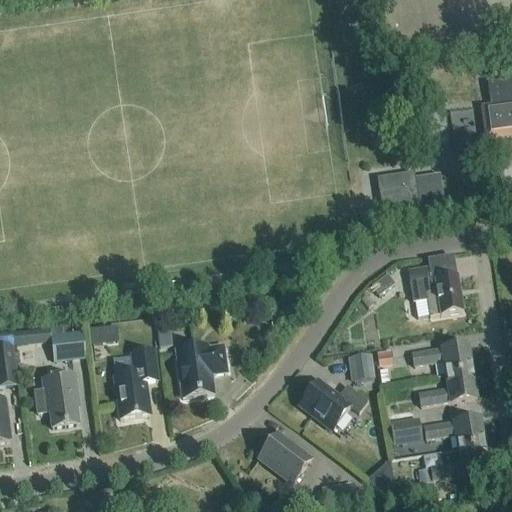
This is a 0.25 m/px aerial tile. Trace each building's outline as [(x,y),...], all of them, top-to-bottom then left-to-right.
[(481,110),(485,143),(511,139),(511,82),(487,86),(490,109),(481,110)] [(413,176),(376,182),(383,225),(420,219),(413,176)] [(440,319),(462,316),(456,280),(431,285),(429,272),(397,277),(400,291),(423,287),(429,321),(440,319)] [(387,278),(371,290),(378,300),(394,288),(387,278)] [(287,329),(285,315),(269,317),(271,331),(287,329)] [(12,339),(13,352),(51,348),(53,364),(85,361),(82,337),(64,339),(63,332),(63,331),(51,332),(51,334),(51,335),(12,339)] [(91,333),(92,348),(101,347),(100,332),(91,333)] [(159,351),(172,350),(170,333),(157,335),(159,351)] [(442,366),(444,381),(472,376),(467,348),(411,357),(413,370),(442,366)] [(182,402),(214,398),(211,379),(227,377),(223,349),(207,352),(207,350),(175,355),(182,402)] [(0,390),(17,388),(12,353),(0,354),(0,390)] [(119,423),(150,419),(145,386),(157,385),(153,355),(131,358),(134,378),(114,381),(119,423)] [(392,369),(390,355),(376,357),(379,371),(392,369)] [(370,359),(350,361),(354,385),(374,382),(370,359)] [(472,376),(444,381),(446,393),(417,398),(419,411),(476,402),(472,376)] [(42,383),(43,394),(33,395),(36,419),(50,417),(52,432),(78,429),(74,402),(77,402),(74,379),(42,383)] [(338,401),(317,385),(299,409),(332,434),(349,411),(358,418),(367,406),(346,390),(338,401)] [(0,447),(10,446),(4,402),(0,402),(0,447)] [(415,423),(413,413),(386,417),(387,427),(415,423)] [(454,440),(456,454),(484,450),(479,422),(423,431),(425,445),(454,440)] [(394,451),(406,449),(402,426),(390,428),(394,451)] [(310,464),(276,439),(259,463),(292,488),(310,464)] [(484,450),(456,454),(458,467),(429,472),(431,481),(431,485),(488,476),(484,450)] [(373,475),(377,497),(397,494),(392,471),(373,475)] [(431,481),(429,472),(418,474),(420,487),(431,485),(431,481)] [(356,511),(353,490),(321,495),(324,511),(356,511)]
